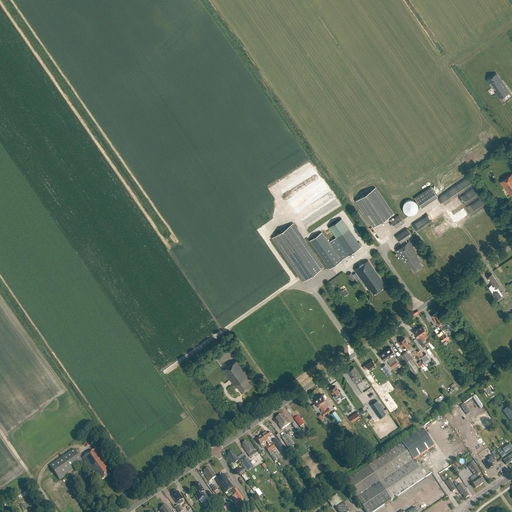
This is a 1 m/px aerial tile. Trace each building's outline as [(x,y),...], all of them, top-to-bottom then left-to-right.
[(490,84),(481,69),(475,72),(485,88),(490,84)] [(506,82),(510,77),(506,73),(502,77),(506,82)] [(494,80),(492,82),(498,91),(497,92),(500,97),(509,91),(499,77),(495,79),(494,80)] [(511,173),(500,182),(507,192),(508,192),(510,195),(511,195),(511,196),(511,173)] [(312,196),(326,187),(322,180),(309,188),(311,190),(309,192),(310,194),(311,194),(312,196)] [(420,207),(437,195),(429,185),(413,196),(420,207)] [(375,188),(356,201),(374,227),(393,214),(375,188)] [(297,217),(324,204),(321,197),(294,211),(297,217)] [(402,205),(407,211),(414,205),(409,199),(402,205)] [(328,204),(331,210),(336,207),(333,201),(328,204)] [(398,215),(392,219),(390,220),(395,228),(404,223),(398,215)] [(329,242),(342,260),(361,247),(341,219),(329,227),(336,238),(329,242)] [(271,239),(301,282),(323,267),(293,223),(271,239)] [(396,236),(402,246),(396,250),(408,269),(411,267),(414,271),(422,266),(419,261),(420,261),(416,255),(418,254),(409,241),(407,242),(406,240),(412,236),(407,228),(396,236)] [(309,240),(329,269),(341,261),(321,232),(309,240)] [(354,270),(365,286),(366,285),(368,289),(369,288),(373,294),(385,285),(368,260),(354,270)] [(487,278),(495,289),(497,287),(500,285),(492,274),(487,278)] [(499,289),(497,287),(495,289),(491,291),(497,299),(501,296),(497,290),(499,289)] [(439,328),(442,329),(447,326),(447,324),(446,321),(442,316),(441,316),(438,311),(432,316),(435,320),(434,321),(438,326),(439,328)] [(418,329),(425,339),(428,337),(425,333),(426,331),(422,326),(418,329)] [(419,336),(422,341),(425,339),(418,329),(413,332),(417,338),(419,336)] [(407,346),(409,349),(411,347),(409,344),(408,344),(404,338),(399,342),(403,348),(407,346)] [(385,351),(395,366),(398,363),(395,359),(395,360),(392,355),(395,353),(391,347),(385,351)] [(420,350),(417,352),(421,357),(423,360),(429,357),(426,353),(424,355),(420,350)] [(389,364),(392,368),(395,366),(385,351),(379,355),(383,361),(386,359),(389,363),(389,364)] [(406,351),(401,354),(406,361),(408,359),(410,358),(406,351)] [(205,367),(207,370),(214,366),(210,359),(206,361),(208,365),(205,367)] [(406,361),(405,361),(414,373),(416,372),(408,359),(406,361)] [(368,368),(370,370),(376,366),(372,360),(362,367),(365,370),(368,368)] [(249,379),(236,361),(223,370),(235,388),(237,387),(241,393),(251,386),(247,380),(249,379)] [(385,364),(382,367),(389,377),(392,374),(385,364)] [(351,374),(349,375),(353,380),(359,376),(354,367),(349,371),(351,374)] [(335,386),(330,389),(334,395),(333,396),(335,400),(340,397),(341,399),(344,397),(340,391),(339,392),(335,386)] [(318,398),(325,408),(328,406),(324,402),(326,401),(322,395),(318,398)] [(320,411),(323,415),(328,412),(326,410),(325,408),(318,398),(313,401),(317,407),(319,406),(322,410),(320,411)] [(377,401),(372,404),(381,417),(386,414),(377,401)] [(511,409),(510,408),(503,412),(511,424),(511,409)] [(356,412),(348,417),(351,422),(359,417),(356,412)] [(276,419),(279,424),(278,425),(282,430),(290,424),(287,419),(286,419),(282,414),(276,419)] [(294,419),(300,427),(304,424),(298,416),(294,419)] [(368,467),(345,482),(365,511),(374,511),(391,501),(425,478),(421,472),(413,461),(434,446),(423,430),(402,444),(368,467)] [(262,436),(266,442),(272,438),(268,433),(262,436)] [(287,434),(281,438),(288,449),(294,445),(287,434)] [(256,440),(260,446),(266,442),(262,436),(256,440)] [(243,446),(242,446),(248,455),(255,450),(249,442),(247,443),(246,441),(242,444),(243,446)] [(502,459),(507,465),(511,461),(511,449),(508,444),(501,449),(507,456),(502,459)] [(74,449),(50,466),(60,480),(84,463),(74,449)] [(93,474),(94,473),(98,478),(99,477),(102,481),(110,476),(106,469),(108,467),(96,449),(83,459),(91,471),(93,474)] [(235,464),(236,466),(240,464),(235,456),(235,457),(231,452),(227,455),(228,456),(227,457),(233,465),(235,464)] [(491,464),(495,460),(493,456),(483,462),(489,470),(493,467),(491,464)] [(247,459),(242,463),(248,472),(253,468),(247,459)] [(471,483),(475,489),(483,483),(479,477),(478,475),(480,473),(473,463),(468,467),(476,479),(471,483)] [(203,473),(209,482),(216,477),(213,472),(212,473),(209,468),(204,471),(205,472),(203,473)] [(224,475),(215,480),(225,494),(233,488),(224,475)] [(461,495),(462,495),(465,499),(469,496),(466,492),(466,491),(462,485),(459,486),(457,482),(454,484),(457,488),(461,495)] [(204,492),(198,483),(192,487),(198,495),(196,496),(199,501),(207,496),(209,499),(212,497),(208,492),(205,494),(204,492)] [(447,486),(452,492),(456,489),(452,483),(447,486)] [(251,487),(257,495),(260,493),(254,485),(251,487)] [(233,491),(240,502),(244,499),(236,489),(233,491)] [(177,503),(179,502),(180,504),(181,504),(183,503),(183,502),(182,500),(183,499),(178,492),(176,493),(175,491),(172,494),(173,495),(171,496),(177,503)] [(337,495),(328,501),(332,508),(334,506),(338,511),(348,511),(343,503),(343,504),(337,495)]
